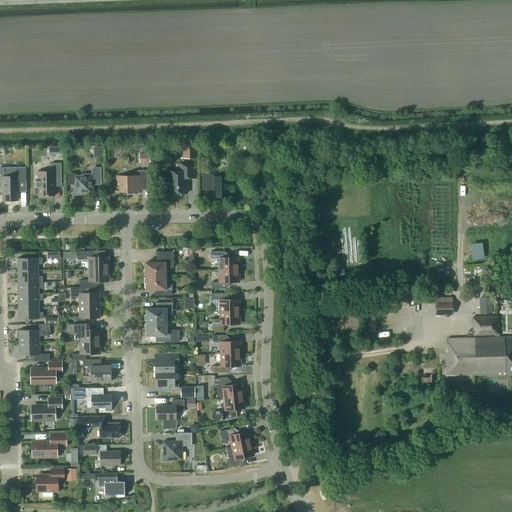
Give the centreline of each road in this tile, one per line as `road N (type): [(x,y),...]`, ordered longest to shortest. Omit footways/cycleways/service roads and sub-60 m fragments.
road 1 (residential): [(283,464),(229,478),(157,480),(141,469),(125,219)]
road 2 (unclassified): [(283,464),(266,404),(260,227),(243,216),(125,219)]
road 3 (unclassified): [(125,219),(0,224)]
